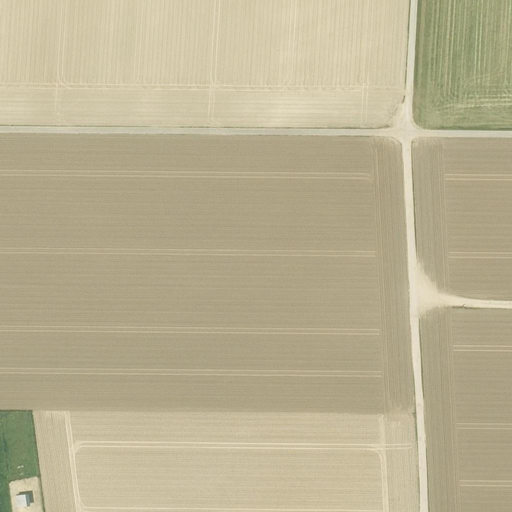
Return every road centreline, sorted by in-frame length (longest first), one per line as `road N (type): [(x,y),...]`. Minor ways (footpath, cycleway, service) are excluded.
road 1 (track): [(406,133),(0,129)]
road 2 (track): [(406,133),(423,511)]
road 3 (track): [(406,133),(414,0)]
